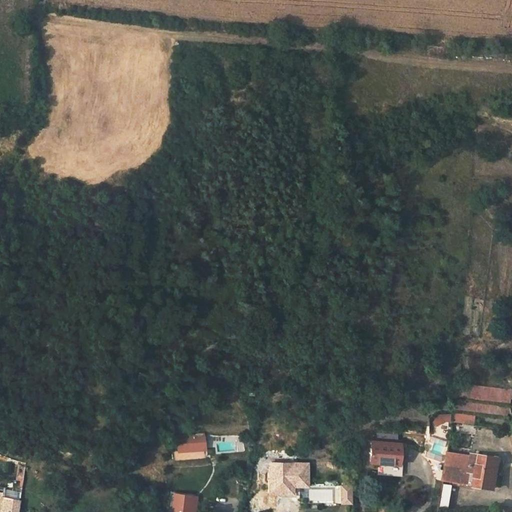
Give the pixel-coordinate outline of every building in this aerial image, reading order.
[(456,394),(510,401),(511,396),(510,392),(511,389),(459,383),(456,394)] [(506,406),(506,403),(456,396),(454,407),(507,415),(508,410),(506,406)] [(461,423),(463,411),(454,410),(453,413),(452,421),(461,423)] [(461,423),(503,428),(505,417),(463,411),(461,423)] [(434,424),(451,421),(450,414),(433,417),(434,424)] [(509,418),(505,417),(503,428),(511,429),(509,418)] [(439,461),(446,442),(432,436),(425,456),(439,461)] [(204,440),(174,443),(176,466),(206,464),(204,440)] [(399,444),(371,442),(369,462),(377,462),(397,464),(398,452),(399,444)] [(402,452),(398,452),(397,464),(377,462),(377,466),(401,468),(402,452)] [(467,470),(469,456),(447,452),(443,480),(472,484),(473,471),(470,471),(467,470)] [(499,460),(472,456),(470,471),(473,471),(479,472),(477,485),(495,487),(499,460)] [(293,463),(269,463),(268,493),(278,493),(292,493),(292,481),(293,463)] [(296,481),(292,481),(292,493),(278,493),(278,496),(295,497),(296,481)] [(440,508),(449,509),(453,485),(443,484),(440,508)] [(351,505),(352,485),(340,485),(339,505),(351,505)] [(0,511),(15,511),(17,502),(0,499),(1,494),(0,493),(0,511)] [(195,511),(198,499),(174,495),(171,511),(195,511)]
